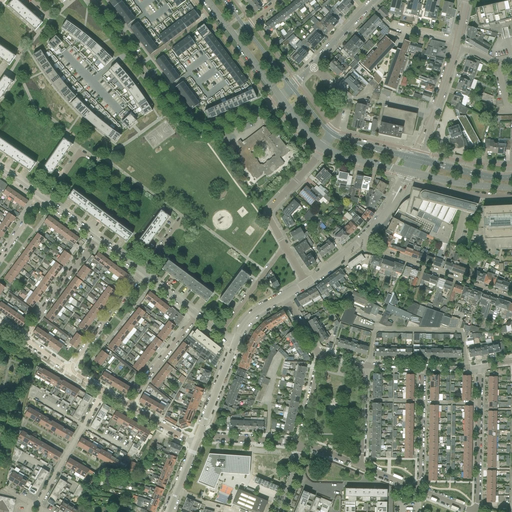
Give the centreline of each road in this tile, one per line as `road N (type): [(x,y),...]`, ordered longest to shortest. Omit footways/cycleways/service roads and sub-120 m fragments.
road 1 (residential): [(279,98),(214,128),(191,127),(90,0)]
road 2 (residential): [(511,298),(361,239)]
road 3 (residential): [(365,366),(377,330),(460,332),(465,368)]
road 4 (residential): [(475,511),(479,366)]
road 5 (residential): [(37,505),(102,392)]
road 6 (residential): [(21,336),(96,237)]
road 7 (residential): [(71,370),(141,270)]
road 8 (residential): [(284,246),(268,212),(322,148)]
road 9 (residential): [(422,367),(416,488)]
